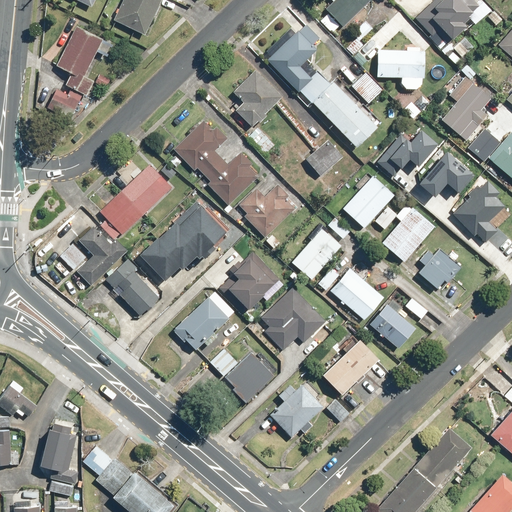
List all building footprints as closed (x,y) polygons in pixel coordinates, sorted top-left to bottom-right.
[(123,0),(115,19),(144,33),(160,0),(123,0)] [(332,0),(324,8),(343,26),(367,0),(332,0)] [(430,0),(415,16),(434,35),(437,31),(448,42),(471,20),(466,15),(478,2),(475,0),(430,0)] [(373,29),(365,20),(352,33),(356,38),(346,47),(353,54),(358,50),(363,56),(369,51),(360,41),(373,29)] [(73,71),(67,83),(88,94),(94,81),(84,75),(102,39),(78,27),(60,65),(73,71)] [(511,28),(498,44),(511,56),(511,28)] [(316,49),(298,30),(267,59),(297,90),(310,78),(299,66),(316,49)] [(474,46),(465,37),(453,48),(462,58),(474,46)] [(377,50),(377,76),(424,77),(424,51),(377,50)] [(468,64),(461,70),(469,79),(476,73),(468,64)] [(252,126),(283,95),(255,68),(233,89),(245,100),(235,110),(252,126)] [(301,93),(311,104),(313,102),(331,85),(319,72),(308,83),(310,85),(301,93)] [(364,72),(352,86),(370,101),(382,87),(364,72)] [(335,82),(314,103),(356,146),(377,126),(335,82)] [(472,83),(441,119),(459,134),(490,98),(472,83)] [(54,88),(44,109),(68,121),(78,100),(54,88)] [(206,183),(228,206),(258,177),(249,167),(253,164),(240,151),(229,162),(216,149),(227,138),(215,125),(211,130),(203,121),(173,150),(194,171),(197,167),(209,180),(206,183)] [(258,127),(248,137),(267,155),(277,145),(258,127)] [(379,160),(395,172),(408,156),(418,164),(437,141),(419,127),(411,137),(402,130),(379,160)] [(484,128),(467,147),(482,160),(499,142),(484,128)] [(327,141),(306,158),(319,173),(340,157),(327,141)] [(446,148),(420,179),(434,192),(444,180),(457,191),(474,171),(446,148)] [(492,161),(511,178),(511,149),(508,155),(502,150),(492,161)] [(99,212),(121,234),(171,187),(149,164),(99,212)] [(344,207),(364,226),(394,195),(374,176),(344,207)] [(486,178),(451,213),(473,235),(475,233),(484,242),(497,230),(488,221),(504,205),(495,196),(499,192),(486,178)] [(244,216),(264,237),(294,209),(285,199),(289,196),(278,184),(264,197),(256,188),(238,204),(247,213),(244,216)] [(196,201),(140,252),(173,287),(229,236),(196,201)] [(397,215),(388,207),(375,221),(385,229),(397,215)] [(412,207),(382,242),(404,260),(434,225),(412,207)] [(333,218),(327,224),(344,238),(349,231),(333,218)] [(77,270),(91,284),(126,251),(115,239),(111,243),(94,225),(79,239),(93,255),(77,270)] [(291,262),(311,279),(340,244),(320,227),(291,262)] [(274,233),(266,240),(273,248),(281,241),(274,233)] [(369,250),(350,236),(337,252),(357,267),(369,250)] [(87,256),(74,243),(60,257),(73,270),(87,256)] [(457,263),(438,247),(418,272),(437,287),(457,263)] [(218,285),(244,312),(280,279),(254,251),(218,285)] [(106,279),(138,314),(160,294),(127,259),(106,279)] [(339,274),(332,268),(319,283),(325,289),(339,274)] [(349,269),(330,291),(364,319),(383,297),(349,269)] [(325,321),(293,287),(260,318),(268,327),(264,330),(283,350),(297,336),(303,343),(325,321)] [(193,350),(228,317),(208,296),(173,329),(193,350)] [(410,298),(405,305),(422,318),(427,312),(410,298)] [(385,303),(369,324),(399,347),(415,327),(385,303)] [(359,339),(323,375),(342,394),(378,358),(359,339)] [(238,362),(224,347),(209,361),(223,377),(238,362)] [(250,352),(225,378),(248,400),(273,374),(250,352)] [(9,384),(0,397),(0,405),(14,415),(27,396),(9,384)] [(301,384),(269,414),(292,439),(325,410),(301,384)] [(350,413),(336,398),(326,408),(340,423),(350,413)] [(511,408),(496,427),(496,428),(490,434),(511,454),(511,408)] [(0,427),(10,428),(9,417),(0,417),(0,427)] [(47,427),(40,464),(62,468),(68,431),(47,427)] [(378,511),(413,511),(471,447),(450,428),(377,511),(378,511)] [(0,465),(11,465),(9,431),(0,431),(0,465)] [(149,482),(148,483),(115,456),(96,480),(129,506),(123,511),(162,511),(172,501),(149,482)] [(468,511),(506,511),(511,506),(511,483),(501,475),(468,511)] [(48,481),(47,490),(71,494),(72,485),(48,481)]
